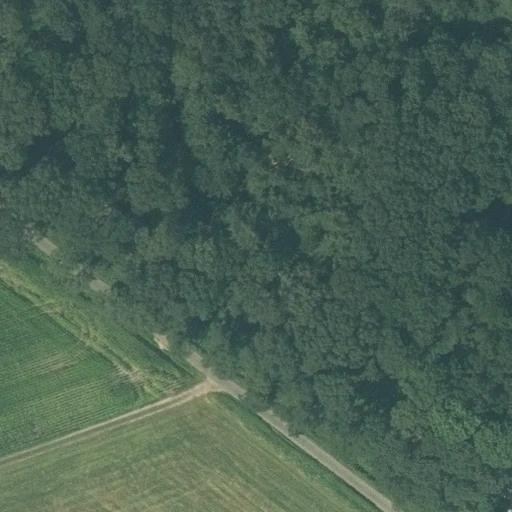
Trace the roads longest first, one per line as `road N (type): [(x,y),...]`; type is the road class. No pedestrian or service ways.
road 1 (unclassified): [(392,511),(0,205)]
road 2 (track): [(216,371),(207,382),(0,454)]
